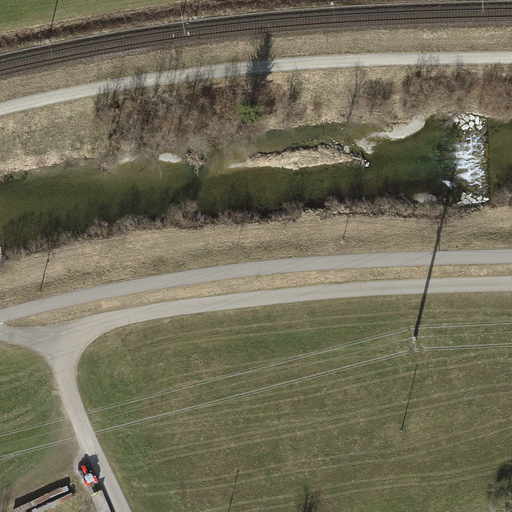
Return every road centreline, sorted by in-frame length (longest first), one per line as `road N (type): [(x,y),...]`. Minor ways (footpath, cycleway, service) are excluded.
road 1 (track): [(511,288),(327,293),(141,315),(59,344),(0,333)]
road 2 (track): [(0,315),(146,283),(328,262),(511,257)]
road 3 (track): [(59,344),(119,511)]
